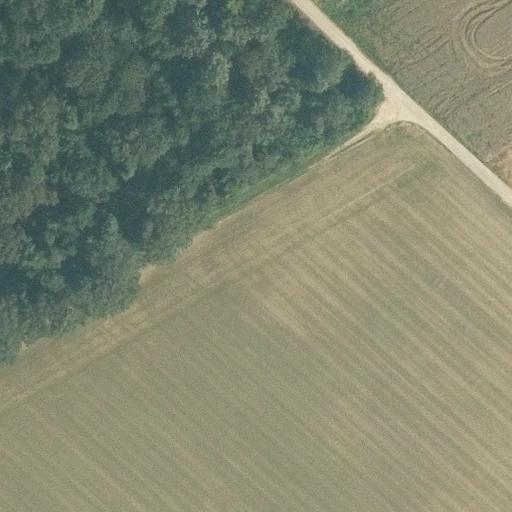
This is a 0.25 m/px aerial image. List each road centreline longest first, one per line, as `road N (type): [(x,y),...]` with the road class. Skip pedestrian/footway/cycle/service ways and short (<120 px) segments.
road 1 (track): [(409,107),(0,341)]
road 2 (track): [(511,199),(298,0)]
